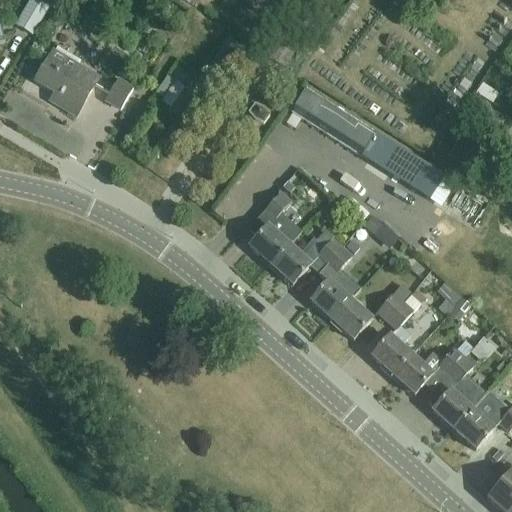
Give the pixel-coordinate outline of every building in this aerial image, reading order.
[(33,1),(17,30),(32,40),(49,11),(33,1)] [(79,62),(56,48),(36,81),(56,93),(51,101),(76,116),(98,80),(76,66),(79,62)] [(102,105),(116,113),(128,93),(114,84),(102,105)] [(499,104),(504,91),(484,84),(479,97),(499,104)] [(175,86),(161,106),(171,113),(185,93),(175,86)] [(362,160),(377,137),(308,92),(293,115),(362,160)] [(479,104),(468,122),(480,130),(492,111),(479,104)] [(253,111),(250,114),(249,113),(249,114),(250,114),(248,116),(254,123),(263,127),(269,119),(263,111),(254,108),(253,110),(252,109),(252,110),(253,111)] [(490,125),(485,132),(493,137),(497,130),(490,125)] [(377,137),(362,160),(395,181),(426,201),(426,200),(440,178),(441,178),(410,158),(377,137)] [(270,269),(289,249),(300,236),(280,219),(292,206),(280,196),(247,232),(257,241),(249,250),(270,269)] [(373,220),(365,230),(374,239),(383,229),(373,220)] [(345,249),(354,257),(359,251),(350,243),(345,249)] [(289,249),(270,269),(292,289),(311,269),(315,264),(322,272),(342,251),(334,244),(325,253),(315,244),(301,260),(289,249)] [(342,251),(322,272),(319,276),(328,284),(310,305),(331,324),(350,303),(360,292),(355,287),(342,274),(353,261),(342,251)] [(384,325),(409,297),(400,288),(392,298),(375,317),(384,325)] [(414,292),(409,297),(384,325),(394,334),(389,339),(370,361),(392,380),(411,358),(401,350),(410,340),(398,329),(419,305),(418,305),(423,300),(414,292)] [(444,305),(437,313),(445,320),(452,312),(462,301),(451,292),(442,302),(444,305)] [(371,323),(350,303),(331,324),(352,344),(371,323)] [(482,342),(469,357),(481,368),(495,353),(482,342)] [(411,358),(392,380),(414,399),(436,374),(444,382),(464,360),(471,352),(464,346),(457,354),(455,352),(443,366),(436,360),(430,360),(422,369),(411,358)] [(464,360),(444,382),(453,391),(449,394),(431,414),(453,434),(486,397),(465,378),(473,369),(464,360)] [(472,413),(453,434),(475,454),(494,433),(497,429),(506,436),(511,429),(511,412),(510,415),(488,395),(486,397),(472,413)] [(498,511),(511,511),(511,475),(487,502),(498,511)]
